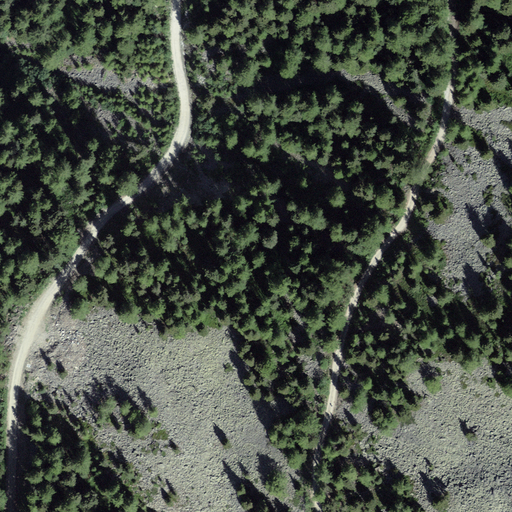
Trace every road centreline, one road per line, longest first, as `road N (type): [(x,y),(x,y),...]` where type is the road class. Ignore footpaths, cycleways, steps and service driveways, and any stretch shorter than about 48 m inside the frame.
road 1 (track): [(11,511),(13,400),(33,319),(103,218),(174,151),(186,116),(176,0)]
road 2 (track): [(320,511),(315,426),(356,297),(441,117),(448,0)]
